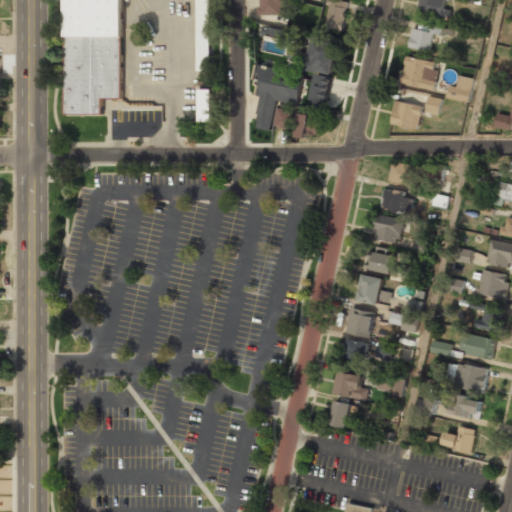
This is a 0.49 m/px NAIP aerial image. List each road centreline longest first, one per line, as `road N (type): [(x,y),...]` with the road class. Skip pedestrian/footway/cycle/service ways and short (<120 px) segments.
road 1 (residential): [(386,0),(274,511)]
road 2 (residential): [(511,149),(0,158)]
road 3 (secondary): [(28,0),(30,511)]
road 4 (residential): [(236,0),(237,154)]
